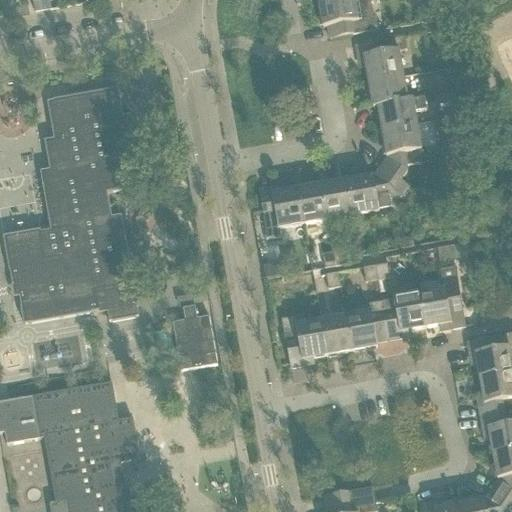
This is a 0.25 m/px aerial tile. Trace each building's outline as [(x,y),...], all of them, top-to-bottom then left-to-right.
[(48,12),(45,0),(41,0),(33,2),(35,14),(48,12)] [(340,0),(318,4),(322,29),(327,28),(329,40),(357,35),(358,36),(378,32),(375,18),(373,19),(369,0),(340,0)] [(364,59),(368,83),(403,77),(398,53),(406,52),(404,38),(382,42),(383,42),(355,47),(358,60),(364,59)] [(368,83),(373,109),(412,102),(412,101),(407,102),(403,77),(368,83)] [(459,81),(461,93),(473,91),(471,79),(459,81)] [(24,234),(3,238),(11,286),(16,286),(24,284),(25,292),(17,293),(24,326),(98,313),(106,312),(109,325),(138,319),(135,298),(133,288),(120,218),(111,220),(107,195),(140,190),(129,128),(127,118),(127,117),(122,118),(117,91),(48,104),(52,131),(54,140),(54,142),(58,162),(59,170),(40,174),(38,174),(38,175),(41,175),(51,232),(40,234),(40,231),(33,232),(24,234)] [(473,91),(461,93),(463,105),(475,103),(473,91)] [(378,109),(382,133),(416,127),(414,113),(426,111),(424,100),(412,102),(373,109),(373,110),(378,109)] [(387,159),(380,169),(399,182),(404,174),(403,168),(421,165),(419,153),(421,153),(416,127),(382,133),(387,159)] [(374,178),(348,182),(354,217),(379,213),(379,211),(391,209),(389,200),(401,198),(408,188),(399,182),(380,169),(374,178)] [(348,182),(323,187),(329,222),(354,217),(348,182)] [(323,187),(298,191),(304,226),(329,222),(323,187)] [(304,226),(298,191),(273,195),(272,190),(258,192),(267,241),(281,239),(279,231),(304,226)] [(452,263),(449,248),(437,250),(440,265),(452,263)] [(346,250),(334,252),(337,268),(348,266),(346,250)] [(337,268),(334,252),(322,254),(325,269),(337,268)] [(387,264),(374,266),(377,281),(389,279),(387,264)] [(377,281),(374,266),(363,268),(366,283),(377,281)] [(443,291),(419,295),(425,330),(449,326),(450,332),(451,332),(465,329),(456,278),(454,269),(439,272),(441,281),(442,285),(443,291)] [(326,275),(328,291),(340,289),(338,273),(326,275)] [(393,302),(381,304),(388,343),(401,340),(400,335),(425,330),(419,295),(393,300),(393,302)] [(370,315),(346,319),(352,354),(377,349),(376,345),(388,343),(381,304),(369,307),(370,315)] [(172,325),(181,373),(217,367),(209,318),(197,320),(195,308),(183,310),(185,322),(172,325)] [(346,319),(320,323),(326,358),(352,354),(346,319)] [(326,358),(320,323),(296,328),(294,320),(281,322),(289,371),(303,368),(302,362),(326,358)] [(475,357),(479,382),(511,375),(511,367),(509,350),(511,349),(511,335),(494,339),(466,344),(469,358),(475,357)] [(477,407),(480,420),(511,414),(511,375),(479,382),(483,406),(477,407)] [(9,403),(0,405),(0,436),(4,435),(6,447),(39,441),(44,441),(55,505),(50,506),(50,511),(126,511),(123,491),(126,491),(125,490),(121,466),(140,462),(133,420),(132,421),(118,423),(114,424),(112,416),(117,415),(112,385),(9,403)] [(488,432),(492,456),(511,452),(511,414),(480,420),(482,433),(488,432)] [(497,483),(491,493),(511,505),(511,503),(511,452),(492,456),(497,483)] [(325,511),(375,511),(375,505),(372,490),(348,494),(350,507),(325,511)] [(484,501),(459,505),(459,511),(511,511),(511,506),(511,505),(491,493),(485,502),(484,501)] [(348,494),(323,499),(325,511),(350,507),(348,494)]
